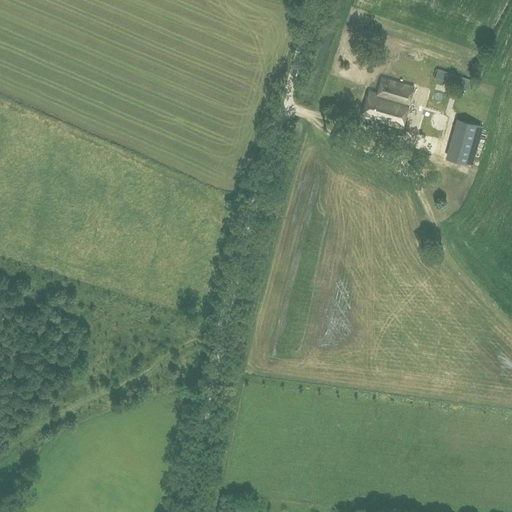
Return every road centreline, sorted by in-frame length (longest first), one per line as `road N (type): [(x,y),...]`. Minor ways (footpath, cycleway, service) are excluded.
road 1 (tertiary): [(184,511),(224,323),(317,0)]
road 2 (track): [(0,454),(224,323)]
